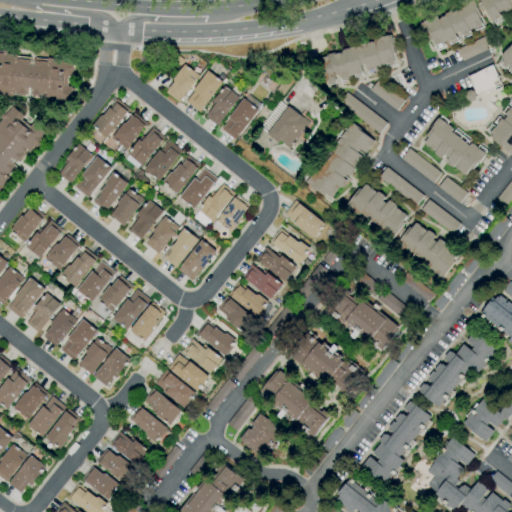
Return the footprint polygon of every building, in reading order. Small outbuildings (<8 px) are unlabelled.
[(435,49),(431,40),(428,42),(419,24),(422,22),(429,18),(436,15),(438,19),(440,19),(440,18),(445,16),(444,14),(451,10),(452,12),(459,9),(458,7),(464,4),(463,3),(469,0),(472,0),(475,5),(480,2),(483,11),(480,13),(481,16),(478,17),(483,27),(475,31),(474,28),(469,31),(471,35),(463,39),(459,32),(455,34),(458,41),(450,45),(449,42),(447,43),(447,41),(443,43),(444,45),(435,49)] [(494,24),(479,1),(481,0),(511,0),(511,13),(507,17),(503,10),(498,13),(502,19),(494,24)] [(327,86),(326,82),(324,82),(318,59),(322,58),(322,57),(326,56),(326,55),(334,52),(335,54),(343,52),(342,49),(372,41),(372,42),(374,42),(374,40),(381,38),(380,37),(387,35),(391,35),(396,54),(393,55),(395,65),(386,67),(386,65),(380,66),(381,67),(376,69),(377,72),(368,74),(366,65),(361,66),(363,76),(354,78),(354,75),(349,76),(350,80),(341,82),(339,74),(334,76),(336,84),(327,86)] [(462,61),(457,50),(487,35),(491,44),(488,45),(490,48),(462,61)] [(511,74),(507,71),(509,68),(507,67),(505,69),(499,64),(503,60),(501,58),(502,56),(501,56),(508,47),(509,47),(511,43),(511,74)] [(69,102),(44,99),(44,96),(31,94),(31,88),(28,88),(27,94),(26,94),(26,96),(13,95),(13,97),(0,95),(0,50),(3,51),(7,51),(7,54),(18,55),(18,56),(30,57),(30,60),(31,60),(30,67),(33,67),(34,60),(35,60),(35,58),(47,60),(48,58),(58,59),(58,56),(63,56),(63,59),(69,60),(69,61),(75,62),(73,76),(68,76),(67,87),(71,88),(69,102)] [(178,103),(165,93),(174,82),(173,78),(184,64),(199,76),(178,103)] [(469,103),(465,101),(464,99),(464,97),(465,93),(470,90),(474,91),(467,77),(492,65),(501,85),(476,97),(475,100),(469,103)] [(199,113),(186,102),(194,92),(192,91),(208,71),(223,82),(199,113)] [(396,111),(370,91),(378,80),(404,101),(396,111)] [(216,127),(204,117),(212,107),(210,105),(224,87),(229,91),(236,82),(244,88),(237,96),(239,97),(216,127)] [(379,134),(339,103),(347,92),(387,123),(379,134)] [(234,140),(221,130),(229,120),(228,118),(243,99),(244,100),(248,94),(261,104),(256,109),(258,111),(234,140)] [(511,150),(510,152),(500,145),(499,146),(491,139),(492,138),(490,136),(492,135),(487,131),(492,125),(495,127),(497,125),(494,123),(499,116),(503,120),(506,116),(502,112),(506,106),(509,109),(511,107),(508,104),(511,99),(511,150)] [(107,138),(92,126),(100,116),(104,115),(110,108),(111,109),(117,102),(128,111),(107,138)] [(290,149),(280,141),(279,143),(267,134),(268,133),(259,126),(278,102),(287,108),(289,106),(300,115),(300,116),(310,123),(290,149)] [(0,192),(0,122),(2,120),(0,118),(3,114),(4,114),(10,106),(12,107),(13,106),(25,115),(22,119),(30,126),(33,123),(45,133),(46,135),(39,144),(40,144),(37,148),(35,146),(28,154),(27,153),(19,163),(18,162),(17,163),(12,159),(10,161),(15,165),(14,166),(16,167),(8,176),(10,177),(3,185),(5,186),(0,192)] [(126,150),(120,145),(111,137),(123,123),(126,123),(132,115),(145,127),(126,150)] [(465,175),(454,166),(452,168),(445,162),(448,158),(444,155),(441,159),(434,153),(435,152),(424,143),(428,138),(426,136),(431,130),(430,129),(438,118),(439,119),(442,116),(449,121),(447,124),(453,129),(451,131),(452,133),(455,130),(469,142),(467,144),(470,145),(471,143),(477,148),(479,145),(487,151),(484,153),(485,154),(471,171),(469,170),(465,175)] [(331,198),(326,193),(323,197),(303,180),(309,173),(312,175),(317,168),(328,154),(331,156),(333,153),(330,151),(337,142),(334,140),(344,128),(346,130),(352,123),(375,142),(366,153),(360,148),(357,152),(363,157),(355,168),(356,169),(350,176),(347,174),(343,178),(347,181),(341,188),(340,187),(331,198)] [(142,165),(128,154),(139,140),(141,141),(150,130),(162,140),(142,165)] [(158,182),(143,170),(159,150),(160,151),(168,141),(182,152),(158,182)] [(70,184),(58,175),(66,165),(63,163),(78,144),(84,150),(85,150),(92,156),(70,184)] [(433,184),(401,159),(409,149),(441,173),(433,184)] [(87,198),(74,187),(82,177),(81,176),(97,156),(111,168),(87,198)] [(177,194),(163,181),(170,172),(173,172),(180,164),(182,165),(187,159),(198,168),(177,194)] [(415,206),(378,178),(386,167),(423,196),(415,206)] [(193,209),(179,198),(194,178),(195,179),(204,169),(217,180),(193,209)] [(106,212),(92,202),(107,184),(105,182),(113,172),(128,183),(106,212)] [(459,204),(438,187),(446,177),(467,193),(459,204)] [(511,199),(504,209),(494,201),(511,178),(511,199)] [(391,239),(378,229),(379,228),(362,215),(359,219),(344,208),(360,188),(361,190),(365,184),(371,189),(372,188),(377,192),(378,191),(385,197),(382,201),(386,204),(389,200),(396,206),(395,207),(401,211),(400,212),(406,217),(402,222),(404,223),(391,239)] [(212,222),(198,210),(209,196),(211,198),(220,186),(233,197),(212,222)] [(123,226),(110,216),(118,205),(117,204),(129,188),(138,195),(143,199),(139,204),(140,205),(123,226)] [(230,233),(216,221),(235,198),(239,202),(240,201),(246,206),(245,206),(248,208),(242,216),(242,219),(230,233)] [(313,239),(295,224),(295,223),(284,214),(295,200),(300,204),(299,204),(325,224),(313,239)] [(452,234),(421,210),(428,200),(460,224),(452,234)] [(140,240),(128,231),(136,221),(134,219),(148,201),(155,206),(155,205),(163,212),(140,240)] [(24,243),(17,238),(18,237),(10,230),(22,215),(24,216),(30,208),(43,219),(24,243)] [(157,254),(145,244),(153,234),(153,230),(165,216),(179,228),(157,254)] [(491,245),(484,239),(502,216),(509,222),(491,245)] [(40,259),(33,253),(32,253),(25,247),(36,233),(39,235),(50,221),(62,230),(40,259)] [(438,281),(432,276),(434,274),(428,269),(429,267),(410,250),(407,253),(396,244),(410,227),(411,228),(416,223),(422,228),(423,227),(428,231),(429,230),(436,235),(432,239),(437,242),(440,238),(447,244),(446,245),(451,249),(451,250),(456,255),(452,261),(454,263),(441,278),(438,281)] [(175,268),(162,258),(177,240),(176,237),(184,228),(198,240),(175,268)] [(298,264),(273,244),(270,241),(280,229),(282,231),(281,233),(288,238),(289,236),(297,242),(300,242),(310,249),(298,264)] [(58,271),(44,259),(56,244),(59,244),(68,234),(80,245),(58,271)] [(191,281),(178,270),(201,240),(216,252),(201,271),(199,270),(191,281)] [(328,267),(321,260),(334,244),(342,250),(328,267)] [(284,281),(260,262),(260,263),(256,260),(265,247),(279,258),(281,256),(296,267),(289,275),(284,281)] [(469,275),(461,268),(475,250),(483,257),(469,275)] [(75,287),(60,274),(67,266),(70,265),(77,257),(79,259),(85,252),(96,261),(75,287)] [(0,272),(0,255),(8,262),(0,272)] [(91,303),(76,291),(93,270),(94,271),(101,262),(115,273),(91,303)] [(270,299),(242,277),(251,264),(265,276),(267,273),(282,285),(276,293),(275,293),(270,299)] [(306,296),(298,290),(319,264),(327,270),(306,296)] [(3,305),(0,302),(0,279),(9,267),(24,279),(3,305)] [(428,302),(399,278),(404,271),(434,294),(428,302)] [(451,296),(443,290),(458,272),(465,278),(451,296)] [(111,312),(106,308),(98,301),(102,297),(100,296),(110,285),(111,287),(120,276),(133,287),(111,312)] [(20,319),(7,309),(15,298),(14,297),(30,277),(44,289),(20,319)] [(256,317),(231,297),(227,295),(238,282),(241,284),(240,286),(246,290),(247,288),(255,295),(258,295),(267,302),(256,317)] [(511,299),(501,291),(509,282),(511,284),(511,299)] [(382,350),(376,346),(373,350),(371,348),(374,344),(367,339),(364,342),(362,340),(362,339),(357,335),(354,339),(350,336),(353,332),(348,329),(346,327),(349,324),(345,321),(344,324),(337,318),(335,321),(330,318),(332,315),(324,308),(342,286),(350,293),(348,296),(352,299),(354,296),(360,301),(360,300),(376,312),(377,310),(398,326),(396,329),(398,330),(382,350)] [(127,330),(112,318),(127,299),(128,300),(137,289),(151,300),(127,330)] [(376,301),(399,315),(403,307),(398,304),(394,311),(389,308),(394,299),(382,292),(376,301)] [(38,333),(26,324),(34,314),(31,312),(46,294),(52,299),(53,298),(61,305),(38,333)] [(441,310),(432,304),(440,294),(448,301),(441,310)] [(511,345),(507,341),(510,338),(507,335),(505,337),(492,326),(494,324),(485,317),(481,321),(479,319),(482,315),(480,313),(491,301),(492,302),(497,296),(498,297),(500,295),(506,301),(505,302),(506,303),(507,302),(511,305),(511,311),(511,313),(511,314),(511,345)] [(243,333),(230,322),(229,323),(224,319),(226,317),(216,309),(226,297),(230,300),(230,299),(254,319),(243,333)] [(144,342),(129,330),(152,302),(165,312),(151,331),(152,332),(144,342)] [(272,337),(265,331),(284,307),(292,313),(272,337)] [(55,348),(42,337),(51,327),(49,325),(62,309),(77,322),(55,348)] [(73,361),(60,350),(68,340),(67,339),(83,319),(97,331),(73,361)] [(224,356),(199,336),(199,335),(196,333),(206,321),(209,323),(208,324),(214,329),(215,327),(224,334),(226,334),(236,341),(224,356)] [(438,407),(418,390),(423,384),(425,385),(426,384),(430,387),(433,383),(429,380),(430,379),(428,378),(439,363),(441,365),(442,364),(445,367),(448,363),(445,360),(446,359),(444,358),(449,351),(451,352),(455,355),(464,344),(471,350),(474,347),(466,341),(475,330),(497,348),(493,355),(495,356),(484,369),(482,367),(478,373),(471,367),(467,371),(469,372),(458,387),(456,385),(451,391),(453,393),(443,406),(441,404),(438,407)] [(345,397),(338,391),(340,389),(336,386),(334,388),(327,382),(325,380),(322,383),(314,377),(317,374),(313,371),(311,374),(290,357),(292,356),(290,354),(307,333),(312,337),(314,339),(319,343),(322,345),(324,342),(327,344),(325,346),(330,349),(334,344),(338,348),(334,352),(339,355),(340,355),(342,357),(341,358),(351,366),(352,365),(356,369),(355,370),(362,375),(345,397)] [(401,360),(393,354),(408,334),(416,341),(401,360)] [(90,375),(78,365),(87,354),(85,353),(97,338),(111,350),(90,375)] [(210,373),(186,354),(182,351),(192,339),(205,350),(208,347),(222,359),(216,367),(215,366),(210,373)] [(239,381),(231,375),(253,346),(262,353),(239,381)] [(105,387),(93,377),(116,348),(130,360),(115,379),(112,377),(105,387)] [(197,392),(172,372),(171,372),(167,368),(178,354),(189,363),(190,361),(209,377),(197,392)] [(380,387),(372,381),(390,357),(398,364),(380,387)] [(0,381),(0,359),(11,369),(0,381)] [(7,410),(0,404),(0,387),(7,378),(8,379),(16,369),(30,380),(7,410)] [(184,408),(166,394),(166,393),(155,383),(165,370),(169,373),(170,373),(196,394),(184,408)] [(313,438),(295,423),(296,421),(293,418),(291,421),(284,415),(281,419),(277,416),(280,412),(273,406),(275,403),(269,398),(266,402),(263,399),(265,396),(259,391),(276,371),(278,373),(280,370),(300,387),(302,384),(306,388),(303,392),(313,400),(312,401),(319,407),(317,409),(321,412),(323,410),(331,417),(313,438)] [(212,413),(205,407),(227,378),(235,384),(212,413)] [(27,420),(20,415),(21,414),(13,408),(24,393),(27,393),(33,385),(46,396),(31,415),(27,420)] [(361,410),(353,404),(369,385),(376,391),(361,410)] [(169,425),(156,415),(151,411),(153,409),(143,401),(153,388),(156,391),(156,390),(181,410),(169,425)] [(42,438),(27,425),(43,406),(44,407),(52,396),(66,408),(42,438)] [(236,431),(227,424),(249,396),(258,403),(236,431)] [(511,439),(511,437),(511,425),(510,424),(511,421),(511,416),(511,415),(506,421),(504,419),(497,428),(489,422),(487,425),(494,431),(486,442),(463,423),(467,418),(466,417),(476,403),(478,405),(482,399),(499,413),(511,396),(511,439)] [(384,485),(361,468),(370,457),(377,462),(380,459),(373,453),(381,443),(378,441),(384,433),(385,434),(386,434),(390,437),(393,433),(389,430),(390,429),(388,428),(393,421),(395,423),(396,421),(394,420),(399,414),(401,415),(402,414),(406,417),(409,413),(405,410),(406,409),(404,408),(410,401),(411,402),(412,401),(431,416),(428,421),(429,422),(419,436),(417,434),(412,441),(413,442),(403,456),(401,455),(399,457),(403,461),(399,467),(401,468),(390,482),(388,480),(384,485)] [(155,444),(146,436),(146,433),(128,418),(138,407),(141,409),(142,408),(167,429),(155,444)] [(347,428),(339,421),(351,407),(359,413),(347,428)] [(60,449),(45,437),(68,409),(81,419),(67,436),(67,440),(60,449)] [(262,458),(250,448),(249,449),(246,446),(239,440),(248,429),(250,431),(254,426),(251,424),(260,414),(266,418),(271,422),(270,422),(283,432),(262,458)] [(329,449),(322,443),(336,425),(344,431),(329,449)] [(0,454),(0,428),(13,438),(0,454)] [(138,466),(114,446),(113,447),(110,444),(119,431),(133,442),(135,440),(150,451),(138,466)] [(465,511),(464,511),(466,509),(460,504),(455,511),(451,508),(450,510),(437,500),(438,498),(434,495),(436,493),(427,485),(433,477),(426,472),(442,451),(444,453),(447,449),(445,447),(453,437),(475,455),(467,465),(460,459),(457,463),(464,469),(456,479),(459,481),(455,486),(458,489),(463,484),(471,490),(478,481),(488,489),(482,497),(485,500),(491,493),(503,501),(504,500),(510,505),(509,506),(510,507),(508,511),(509,511),(465,511)] [(6,482),(0,477),(0,463),(1,462),(0,460),(13,444),(27,455),(6,482)] [(160,479),(152,473),(174,446),(181,452),(160,479)] [(312,472),(303,465),(319,446),(327,453),(312,472)] [(122,482),(116,478),(117,478),(99,464),(96,462),(107,448),(109,450),(108,450),(116,457),(119,456),(133,468),(122,482)] [(197,479),(188,472),(204,453),(213,460),(197,479)] [(20,494),(8,484),(31,455),(45,467),(34,480),(35,481),(30,486),(28,484),(20,494)] [(177,511),(193,494),(191,491),(194,487),(197,489),(205,479),(207,480),(212,484),(221,473),(217,470),(223,462),(244,480),(239,487),(236,492),(233,490),(225,500),(228,502),(226,505),(223,502),(219,507),(226,511),(217,511),(216,511),(215,511),(177,511)] [(112,503),(108,499),(108,500),(81,478),(92,466),(102,474),(105,474),(120,486),(112,495),(116,498),(112,503)] [(511,490),(508,496),(489,481),(496,471),(511,484),(511,490)] [(359,511),(356,509),(353,511),(348,511),(344,508),(345,507),(344,506),(342,507),(336,502),(337,500),(336,500),(339,496),(337,495),(349,479),(351,480),(353,478),(361,484),(358,487),(363,490),(365,488),(377,498),(376,500),(379,503),(382,500),(388,504),(389,502),(400,511),(359,511)] [(101,511),(87,511),(71,499),(70,500),(67,497),(77,484),(80,486),(79,488),(85,493),(87,491),(95,497),(99,497),(108,504),(101,511)] [(280,511),(267,511),(277,499),(285,506),(280,511)] [(135,511),(122,511),(131,501),(139,507),(135,511)] [(55,511),(63,502),(75,511),(78,511),(80,511),(81,511),(55,511)]
